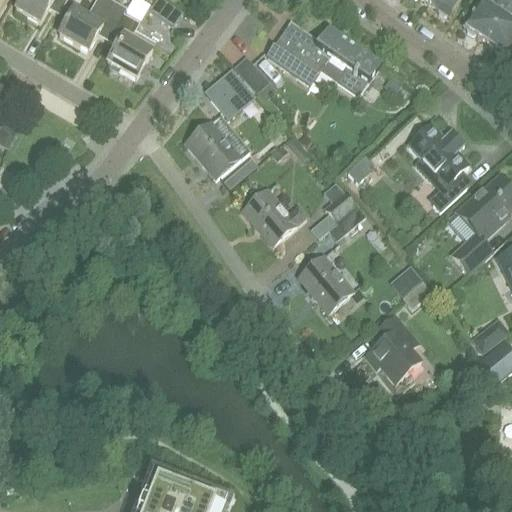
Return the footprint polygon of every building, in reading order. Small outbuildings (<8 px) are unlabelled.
[(22,0),(15,14),(40,28),(49,13),(58,18),(68,0),(22,0)] [(107,46),(123,19),(126,13),(103,0),(98,0),(86,21),(73,13),(58,39),(87,56),(100,34),(110,40),(107,46)] [(157,0),(150,11),(175,28),(183,17),(158,0),(157,0)] [(432,0),(427,8),(435,13),(438,14),(438,17),(443,20),(446,20),(449,22),(463,0),(432,0)] [(484,45),(511,5),(511,0),(499,0),(496,5),(487,0),(481,0),(479,4),(462,30),(466,33),(467,36),(472,39),(475,39),(484,45)] [(511,5),(484,45),(495,52),(496,55),(501,59),(504,58),(506,60),(511,50),(511,5)] [(156,48),(135,35),(139,28),(123,19),(107,46),(108,45),(116,50),(107,67),(136,84),(156,48)] [(312,48),(287,31),(267,61),(309,89),(318,75),(357,102),(378,71),(327,36),(319,47),(323,50),(318,57),(310,51),(312,48)] [(211,53),(198,67),(207,76),(221,61),(211,53)] [(268,88),(246,62),(234,73),(264,107),(276,96),(268,88)] [(220,93),(239,115),(254,102),(231,75),(216,88),(220,93)] [(393,97),(399,88),(388,81),(383,90),(393,97)] [(239,115),(220,93),(210,102),(228,124),(239,115)] [(347,117),(351,109),(332,99),(328,107),(347,117)] [(327,121),(320,128),(341,147),(348,139),(327,121)] [(11,138),(16,129),(5,123),(0,132),(11,138)] [(185,148),(216,184),(240,163),(210,127),(185,148)] [(271,128),(259,138),(267,147),(279,136),(271,128)] [(464,149),(450,134),(443,141),(430,128),(408,149),(421,163),(415,169),(438,195),(429,204),(439,215),(471,186),(462,176),(469,169),(457,156),(464,149)] [(284,147),(301,167),(309,160),(292,140),(284,147)] [(271,158),(276,164),(287,155),(282,149),(271,158)] [(357,188),(375,171),(365,159),(347,176),(357,188)] [(499,181),(483,196),(481,194),(456,217),(475,238),(452,259),(469,278),(492,257),(482,246),(503,227),(501,225),(511,215),(511,188),(507,187),(504,186),(499,181)] [(242,215),(273,251),(306,222),(298,212),(288,220),(267,194),(242,215)] [(337,228),(356,211),(344,196),(324,213),(337,228)] [(337,228),(328,235),(336,245),(365,221),(356,211),(337,228)] [(511,253),(497,262),(509,287),(511,285),(511,253)] [(298,282),(329,318),(353,297),(323,261),(298,282)] [(402,303),(411,313),(431,296),(422,286),(402,303)] [(364,361),(375,374),(379,371),(395,389),(420,367),(410,355),(418,348),(394,320),(375,336),(383,345),(364,361)] [(473,345),(482,357),(500,344),(490,331),(473,345)] [(511,373),(511,360),(503,347),(466,374),(481,396),(511,373)] [(227,511),(230,507),(152,476),(143,500),(174,511),(227,511)] [(5,488),(6,498),(20,496),(18,486),(5,488)]
